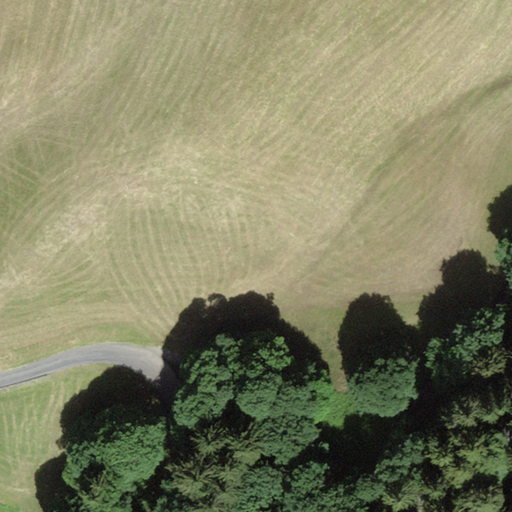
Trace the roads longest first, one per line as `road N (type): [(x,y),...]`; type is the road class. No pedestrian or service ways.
road 1 (unclassified): [(176,511),(189,445),(182,393),(153,356),(112,351),(0,379)]
road 2 (track): [(511,225),(447,338),(416,487),(418,511)]
road 3 (track): [(447,338),(386,460),(377,511)]
